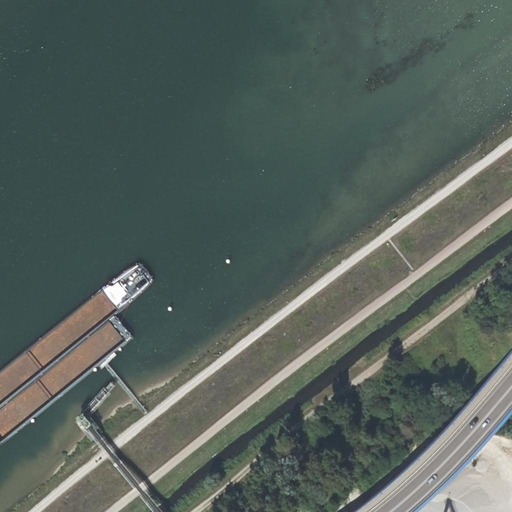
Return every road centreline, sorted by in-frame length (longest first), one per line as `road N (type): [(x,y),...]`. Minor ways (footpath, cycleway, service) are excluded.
road 1 (track): [(33,511),(511,140)]
road 2 (track): [(511,203),(252,395),(110,511)]
road 3 (track): [(511,260),(194,511)]
road 4 (primary): [(511,392),(396,511)]
